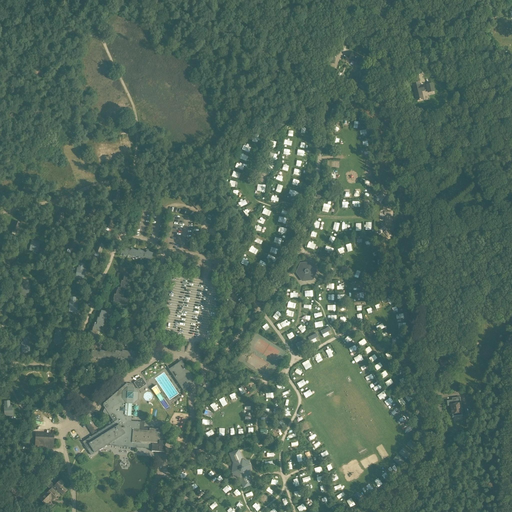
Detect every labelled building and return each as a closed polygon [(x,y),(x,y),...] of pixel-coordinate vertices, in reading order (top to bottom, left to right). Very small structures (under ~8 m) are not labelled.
[(350,58),(347,57),(345,60),(350,62),(351,61),(355,63),(358,55),(353,52),(350,58)] [(358,55),(355,63),(359,64),(358,65),(363,67),(364,64),(361,63),(363,57),(358,55)] [(420,85),(414,86),(416,97),(422,95),(421,91),(425,90),(423,85),(420,86),(420,85)] [(146,175),(155,173),(153,158),(144,160),(146,175)] [(90,218),(95,210),(90,207),(85,215),(90,218)] [(60,223),(64,214),(59,212),(55,221),(60,223)] [(110,229),(114,220),(108,218),(105,227),(110,229)] [(17,233),(20,223),(15,221),(12,231),(17,233)] [(38,250),(40,242),(31,240),(29,250),(33,251),(34,249),(38,250)] [(72,251),(77,242),(72,240),(67,248),(72,251)] [(100,255),(103,245),(98,243),(95,252),(100,255)] [(130,251),(128,250),(128,249),(123,247),(120,256),(121,254),(123,255),(127,257),(127,258),(127,259),(128,256),(132,257),(135,258),(134,260),(136,256),(138,257),(138,258),(142,259),(142,261),(143,258),(147,260),(147,259),(150,260),(149,262),(153,254),(146,251),(145,253),(143,252),(138,250),(137,251),(131,249),(130,251)] [(301,282),(313,281),(317,271),(310,262),(300,263),(295,273),(301,282)] [(83,269),(84,264),(79,263),(78,268),(77,268),(75,278),(80,279),(80,276),(84,277),(86,269),(83,269)] [(210,346),(222,282),(205,279),(171,272),(158,336),(192,342),(210,346)] [(130,282),(132,276),(123,274),(125,274),(124,277),(123,281),(120,281),(121,281),(120,286),(121,286),(120,288),(116,287),(116,288),(118,288),(117,291),(117,290),(116,295),(113,294),(113,295),(114,295),(113,299),(113,302),(111,302),(119,304),(119,306),(119,305),(124,306),(124,305),(126,306),(126,308),(128,299),(123,298),(123,299),(120,298),(121,296),(123,296),(124,290),(127,290),(128,285),(127,285),(128,282),(130,282)] [(28,286),(28,281),(23,280),(22,285),(21,285),(20,295),(24,296),(24,293),(29,294),(30,286),(28,286)] [(75,302),(76,297),(70,297),(70,302),(69,302),(68,312),(73,313),(73,309),(78,309),(78,302),(75,302)] [(112,316),(113,311),(112,311),(113,309),(106,307),(105,312),(99,310),(99,311),(101,311),(100,314),(100,313),(99,318),(96,317),(96,318),(97,318),(96,322),(97,322),(96,325),(92,324),(94,325),(93,327),(92,332),(89,331),(90,332),(89,336),(90,336),(89,339),(87,338),(96,340),(97,335),(96,335),(97,332),(99,333),(101,326),(103,327),(104,321),(103,321),(104,318),(106,319),(107,315),(112,316)] [(60,335),(61,330),(56,329),(55,334),(54,334),(53,345),(57,345),(58,342),(62,343),(63,335),(60,335)] [(27,343),(27,338),(22,338),(22,343),(21,343),(21,354),(26,354),(25,351),(30,350),(29,343),(27,343)] [(96,346),(91,345),(90,346),(88,345),(87,352),(91,353),(90,359),(90,357),(93,358),(97,359),(97,360),(97,361),(98,358),(102,359),(103,358),(105,359),(105,361),(106,357),(108,358),(113,359),(112,361),(113,361),(113,358),(118,359),(118,358),(120,359),(120,361),(121,357),(123,358),(128,359),(127,361),(128,361),(128,358),(133,359),(135,359),(135,361),(137,352),(130,351),(130,353),(127,352),(122,350),(122,352),(115,351),(115,353),(112,352),(107,350),(107,352),(100,351),(100,353),(97,352),(97,351),(95,351),(96,346)] [(489,358),(494,350),(488,346),(483,355),(489,358)] [(183,390),(195,382),(181,362),(169,370),(183,390)] [(139,389),(146,384),(141,378),(134,383),(139,389)] [(93,436),(83,442),(91,455),(94,453),(109,445),(110,446),(151,449),(151,452),(164,453),(165,442),(164,441),(164,432),(160,432),(160,430),(144,428),(144,424),(140,424),(140,422),(131,422),(131,417),(132,404),(133,404),(138,400),(138,393),(134,388),(132,388),(133,384),(126,384),(119,390),(119,391),(118,391),(103,404),(103,405),(106,410),(104,412),(106,415),(109,415),(112,420),(111,421),(112,423),(97,433),(96,431),(95,431),(90,423),(86,425),(93,436)] [(463,413),(460,397),(452,398),(452,400),(447,401),(448,406),(451,405),(452,415),(463,413)] [(10,406),(10,401),(4,401),(4,406),(4,417),(9,416),(9,413),(13,413),(12,405),(10,406)] [(53,448),(53,434),(36,434),(35,448),(53,448)] [(239,449),(229,454),(232,463),(231,473),(233,474),(232,475),(236,478),(237,477),(240,480),(243,489),(253,485),(249,476),(251,465),(243,459),(239,449)] [(68,490),(63,486),(65,484),(61,480),(54,486),(50,481),(46,485),(50,489),(47,492),(46,491),(38,498),(45,506),(51,500),(52,501),(59,495),(58,494),(59,493),(62,496),(68,490)]
